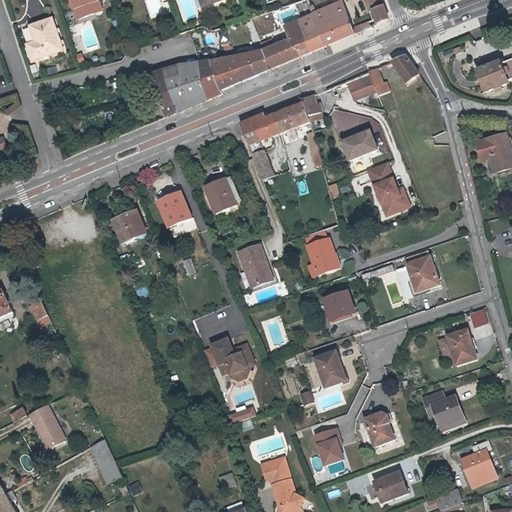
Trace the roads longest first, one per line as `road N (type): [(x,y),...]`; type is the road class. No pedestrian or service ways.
road 1 (primary): [(409,36),(52,184)]
road 2 (residential): [(444,98),(496,291)]
road 3 (residential): [(0,28),(52,184)]
road 4 (residential): [(377,336),(496,291)]
